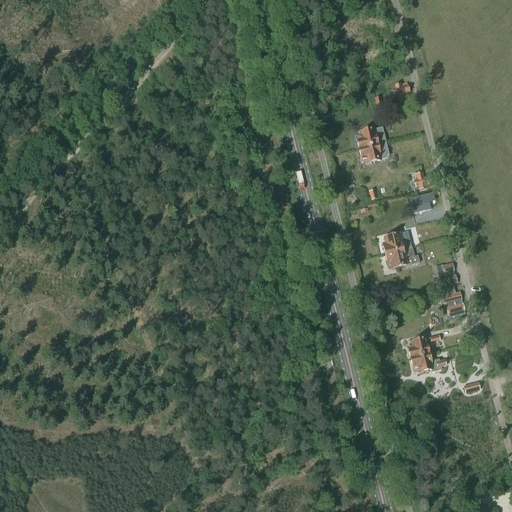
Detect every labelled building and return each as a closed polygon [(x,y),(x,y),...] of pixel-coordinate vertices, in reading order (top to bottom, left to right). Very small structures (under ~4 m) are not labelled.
[(402,88),(402,87),(401,84),(394,86),(395,89),(393,90),(395,98),(397,98),(398,102),(405,100),(404,96),(409,94),(407,86),(402,88)] [(380,132),(379,130),(373,132),(373,131),(359,135),(360,138),(356,139),(359,152),(385,146),(382,132),(380,132)] [(369,164),(380,161),(387,159),(386,157),(388,157),(385,146),(359,152),(361,162),(365,161),(366,165),(369,165),(369,164)] [(425,188),(431,186),(429,178),(423,180),(421,175),(416,176),(417,181),(414,182),(416,190),(419,189),(420,191),(426,189),(425,188)] [(371,201),(377,200),(374,191),(369,193),(371,201)] [(432,194),(409,199),(413,214),(430,209),(428,203),(434,201),(432,194)] [(400,243),(398,236),(383,239),(384,245),(382,245),(384,257),(411,251),(411,249),(402,251),(400,243)] [(413,259),(411,251),(384,257),(387,265),(390,265),(391,270),(406,267),(406,268),(418,265),(417,258),(413,259)] [(452,264),(442,267),(444,275),(454,272),(452,264)] [(455,276),(431,282),(433,290),(457,285),(455,276)] [(441,298),(443,307),(462,302),(459,293),(441,298)] [(463,305),(446,309),(448,314),(450,314),(451,315),(465,312),(463,305)] [(410,362),(428,358),(424,341),(410,344),(411,348),(407,349),(410,362)] [(428,358),(410,362),(413,371),(417,370),(418,374),(431,371),(432,374),(442,372),(441,369),(445,367),(444,362),(439,363),(439,360),(429,363),(428,358)] [(477,384),(463,388),(465,395),(479,392),(477,384)]
